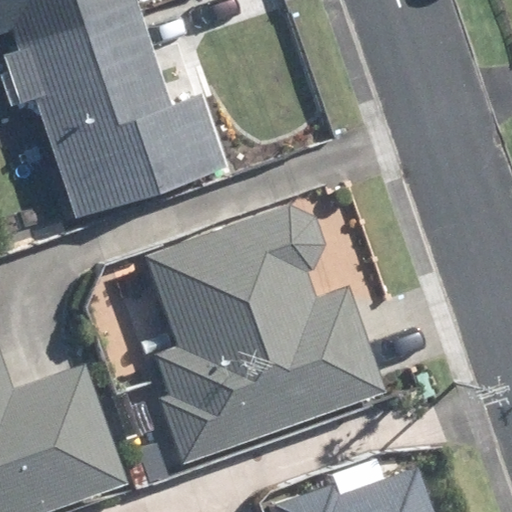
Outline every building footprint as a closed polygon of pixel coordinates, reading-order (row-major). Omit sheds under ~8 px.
[(0,0),(0,30),(8,28),(15,49),(0,53),(0,60),(13,99),(31,94),(72,213),(123,194),(56,0),(0,0)] [(56,0),(123,194),(219,162),(196,91),(167,100),(131,0),(56,0)] [(283,206),(145,254),(177,343),(154,350),(169,393),(156,398),(177,460),(380,390),(344,286),(310,297),(301,271),(309,267),(318,242),(308,217),(283,206)] [(0,375),(0,511),(26,511),(122,480),(81,362),(4,388),(0,375)] [(384,511),(371,474),(405,463),(387,414),(308,443),(325,491),(267,511),(384,511)]
